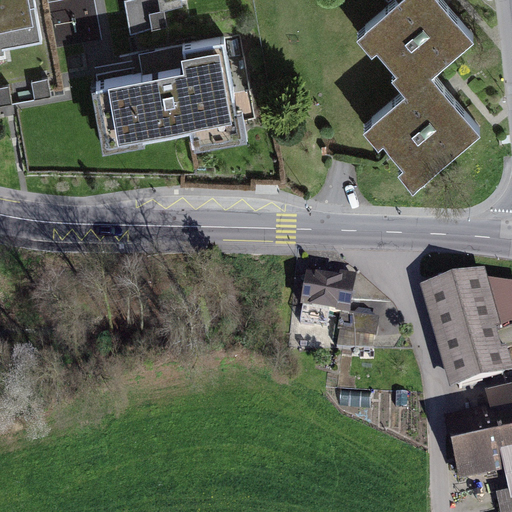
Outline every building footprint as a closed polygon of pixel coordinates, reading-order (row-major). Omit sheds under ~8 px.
[(46,0),(0,0),(0,56),(54,48),(46,0)] [(173,0),(158,0),(142,3),(148,37),(179,31),(176,10),(175,4),(173,0)] [(183,0),(184,2),(175,4),(176,10),(229,0),(183,0)] [(422,181),(485,129),(437,71),(476,39),(443,0),(404,0),(362,35),(410,92),(373,122),(422,181)] [(189,68),(104,84),(118,154),(196,138),(199,156),(216,153),(213,134),(244,128),(227,38),(185,46),(189,68)] [(0,83),(0,103),(15,103),(13,83),(0,83)] [(349,280),(308,276),(304,313),(296,313),(293,341),(369,349),(372,319),(346,317),(349,280)] [(511,317),(511,287),(481,282),(479,276),(432,288),(459,388),(505,375),(491,323),(511,317)] [(511,511),(511,387),(492,392),(496,409),(448,420),(460,474),(507,463),(511,484),(511,492),(500,495),(504,511),(511,511)]
